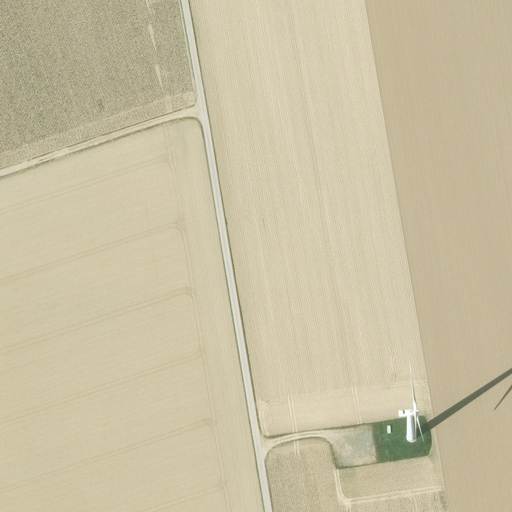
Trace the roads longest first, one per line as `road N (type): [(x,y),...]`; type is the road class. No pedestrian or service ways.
road 1 (track): [(181,0),(266,511)]
road 2 (track): [(199,107),(0,173)]
